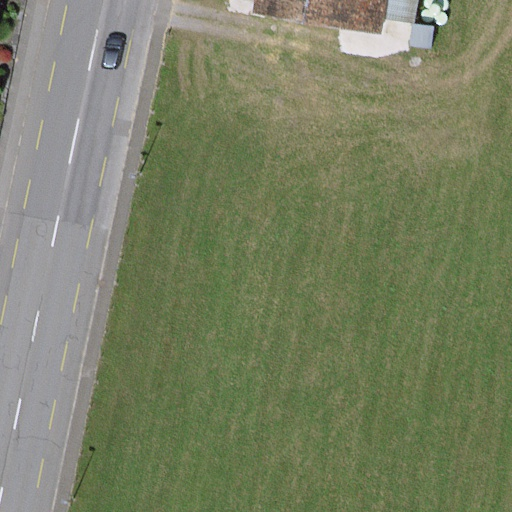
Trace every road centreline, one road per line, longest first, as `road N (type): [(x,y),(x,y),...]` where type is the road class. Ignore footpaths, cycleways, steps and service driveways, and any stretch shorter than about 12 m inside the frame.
road 1 (tertiary): [(103,0),(34,334)]
road 2 (track): [(131,0),(378,48)]
road 3 (tertiary): [(34,334),(0,507)]
